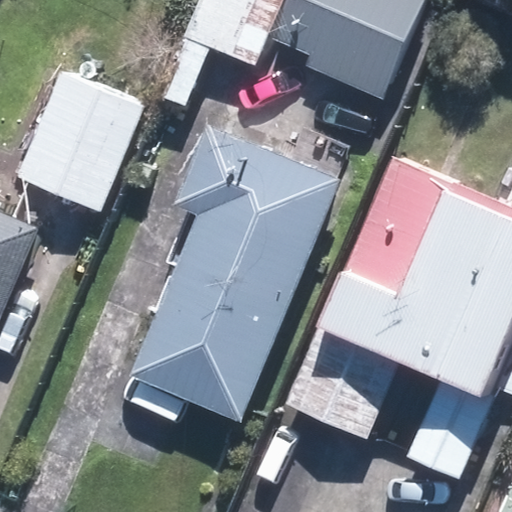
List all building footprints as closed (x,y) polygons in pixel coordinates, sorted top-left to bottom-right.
[(282,0),(201,0),(185,39),(253,68),(282,0)] [(421,0),(288,0),(272,39),(384,87),(421,0)] [(151,103),(68,68),(23,173),(106,208),(151,103)] [(366,174),(229,116),(197,192),(222,203),(150,372),(262,419),(366,174)] [(511,374),(511,195),(467,177),(420,289),(346,259),(286,401),(370,437),(401,363),(443,381),(411,457),(467,480),(511,374)] [(0,334),(45,230),(0,209),(0,334)] [(511,511),(511,479),(496,511),(511,511)]
